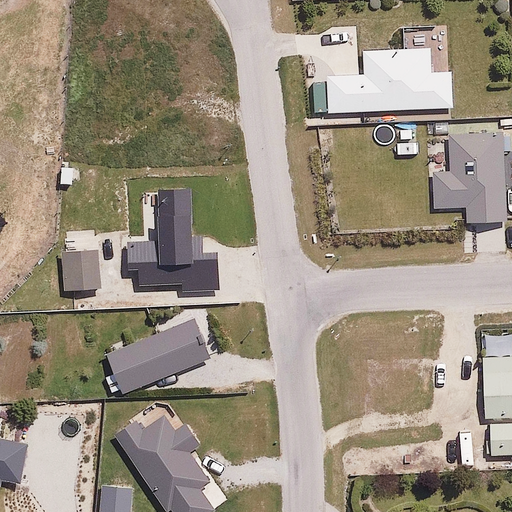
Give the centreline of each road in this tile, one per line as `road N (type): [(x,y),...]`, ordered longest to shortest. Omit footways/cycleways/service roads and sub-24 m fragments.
road 1 (residential): [(239,0),(288,295)]
road 2 (residential): [(288,295),(511,283)]
road 3 (residential): [(294,511),(288,295)]
